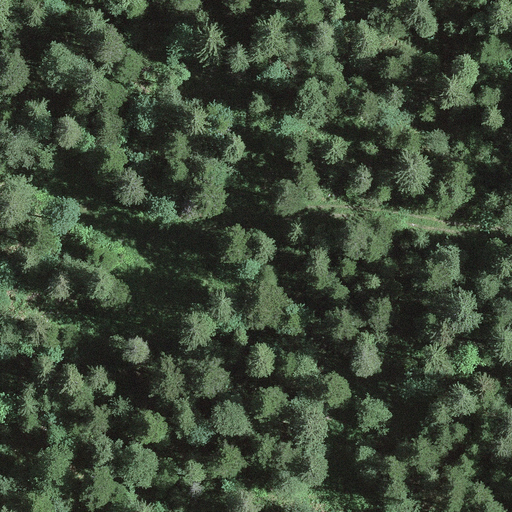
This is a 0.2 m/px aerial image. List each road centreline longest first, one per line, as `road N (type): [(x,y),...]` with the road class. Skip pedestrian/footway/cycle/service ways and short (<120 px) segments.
road 1 (track): [(0,190),(22,189),(163,241),(308,208),(511,234)]
road 2 (track): [(366,511),(344,469),(343,393),(335,374),(316,358),(189,308),(173,284),(163,241)]
